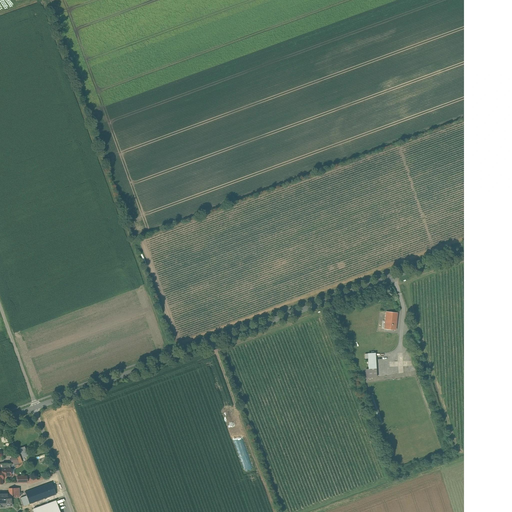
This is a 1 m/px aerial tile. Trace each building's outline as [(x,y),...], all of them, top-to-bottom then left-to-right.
[(396,313),(386,312),(384,329),(394,330),(396,313)] [(367,353),(368,369),(365,369),(366,378),(375,377),(373,353),(367,353)] [(382,423),(372,395),(368,396),(379,425),(382,423)] [(20,447),(23,457),(29,455),(26,445),(20,447)] [(20,453),(11,455),(13,464),(22,462),(20,453)] [(50,482),(25,492),(26,496),(29,504),(55,494),(50,482)] [(18,488),(8,488),(8,493),(9,493),(9,497),(11,497),(19,497),(18,488)] [(8,493),(0,493),(0,502),(9,503),(9,497),(9,493),(8,493)] [(26,496),(20,498),(23,506),(29,504),(26,496)] [(59,511),(55,501),(50,502),(46,504),(45,504),(42,505),(37,507),(32,509),(33,511),(59,511)]
